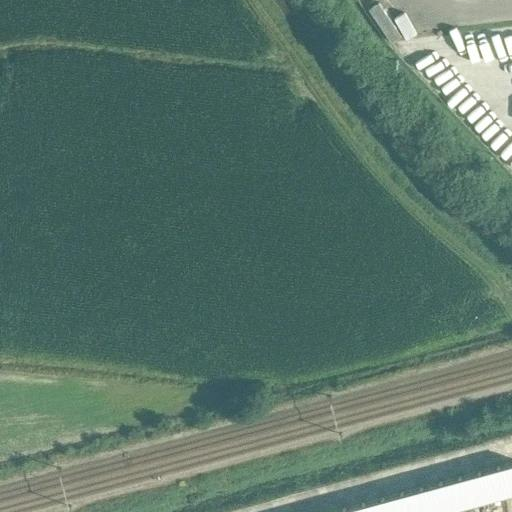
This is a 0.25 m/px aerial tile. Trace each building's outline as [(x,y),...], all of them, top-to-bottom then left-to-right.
[(511,462),(499,466),(507,495),(511,493),(511,462)] [(507,495),(499,466),(480,472),(487,500),(507,495)] [(487,500),(480,472),(460,477),(468,506),(487,500)] [(468,506),(460,477),(441,482),(449,511),(468,506)] [(443,511),(449,511),(441,482),(421,487),(428,511),(443,511)] [(428,511),(421,487),(402,493),(407,511),(428,511)] [(407,511),(402,493),(383,498),(386,511),(407,511)] [(386,511),(383,498),(363,503),(365,511),(386,511)] [(365,511),(363,503),(345,508),(345,511),(365,511)]
